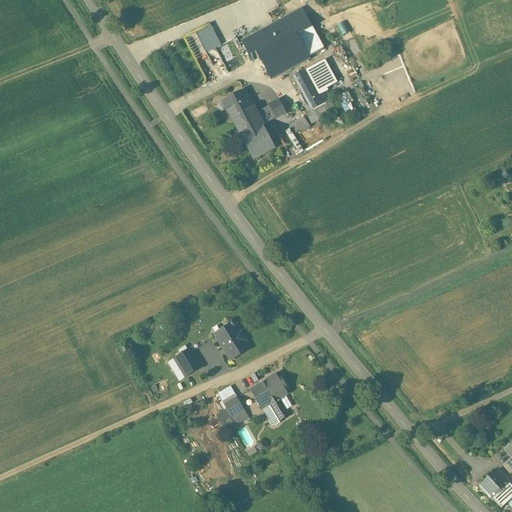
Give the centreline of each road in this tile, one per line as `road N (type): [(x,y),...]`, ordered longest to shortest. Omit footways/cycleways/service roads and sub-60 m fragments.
road 1 (secondary): [(90,0),(282,278),(478,511)]
road 2 (track): [(113,36),(0,83)]
